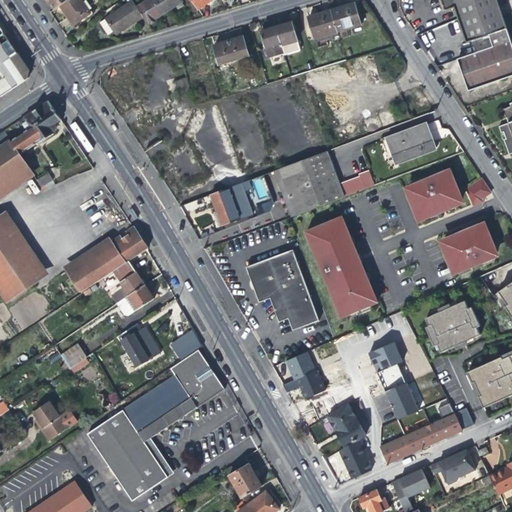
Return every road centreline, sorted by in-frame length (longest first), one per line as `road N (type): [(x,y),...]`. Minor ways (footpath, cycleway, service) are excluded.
road 1 (secondary): [(317,501),(62,73)]
road 2 (residential): [(62,73),(295,0)]
road 3 (residential): [(511,204),(379,0)]
road 4 (residential): [(319,505),(511,416)]
